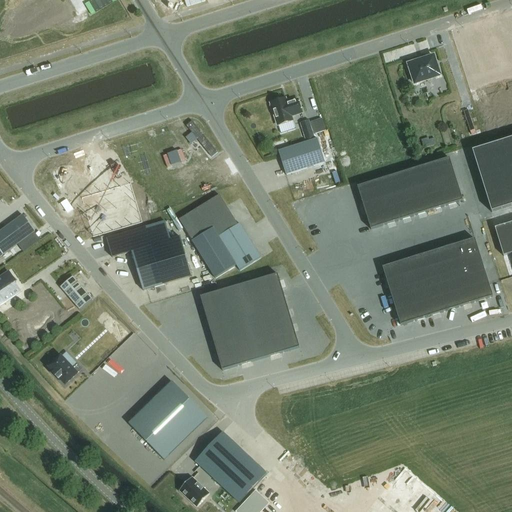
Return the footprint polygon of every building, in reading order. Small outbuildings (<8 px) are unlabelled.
[(415,85),(415,84),(440,76),(434,57),(408,65),(415,85)] [(271,104),(272,105),(271,106),(273,112),(274,112),(278,126),(292,122),(291,117),(302,113),(298,101),(289,104),(290,105),(287,105),(285,99),(271,104)] [(314,138),(313,134),(309,121),(300,124),(305,141),(314,138)] [(190,123),(182,128),(208,163),(216,157),(190,123)] [(318,139),(278,152),(286,176),(325,163),(318,139)] [(511,140),(473,152),(492,213),(511,207),(511,140)] [(358,187),(371,230),(463,201),(450,159),(358,187)] [(220,196),(180,220),(193,242),(214,229),(219,237),(238,225),(220,196)] [(23,215),(0,231),(0,251),(2,255),(35,231),(23,215)] [(112,258),(132,252),(169,241),(164,221),(106,238),(112,258)] [(511,223),(495,229),(504,257),(511,254),(511,223)] [(261,258),(240,224),(238,225),(219,237),(214,229),(193,242),(216,279),(237,266),(240,271),(261,258)] [(180,238),(169,241),(132,252),(143,291),(192,277),(180,238)] [(475,239),(383,268),(401,326),(493,297),(475,239)] [(0,306),(21,293),(15,284),(16,283),(9,273),(0,279),(0,306)] [(222,371),(300,348),(278,275),(201,298),(222,371)] [(220,284),(221,289),(252,282),(251,276),(220,284)] [(61,288),(80,311),(92,300),(73,277),(61,288)] [(66,352),(61,357),(72,369),(77,365),(66,352)] [(61,357),(50,368),(55,373),(54,374),(59,380),(61,379),(66,384),(82,369),(77,365),(72,369),(61,357)] [(171,383),(129,423),(162,459),(164,461),(207,420),(205,418),(171,383)] [(195,462),(239,503),(267,474),(240,449),(223,433),(195,462)] [(192,478),(179,491),(197,508),(210,495),(201,487),(192,478)] [(256,492),(236,511),(261,511),(269,504),(256,492)]
